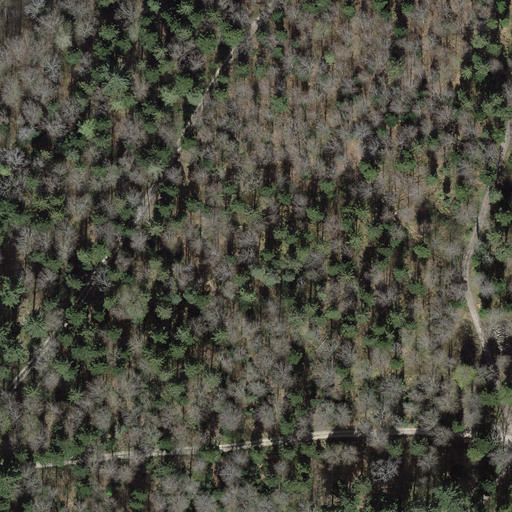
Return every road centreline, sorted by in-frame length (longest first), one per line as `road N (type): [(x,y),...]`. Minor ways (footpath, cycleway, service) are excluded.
road 1 (track): [(0,465),(511,436)]
road 2 (track): [(282,0),(232,60),(50,340),(0,400)]
road 3 (track): [(511,410),(463,282),(511,123)]
